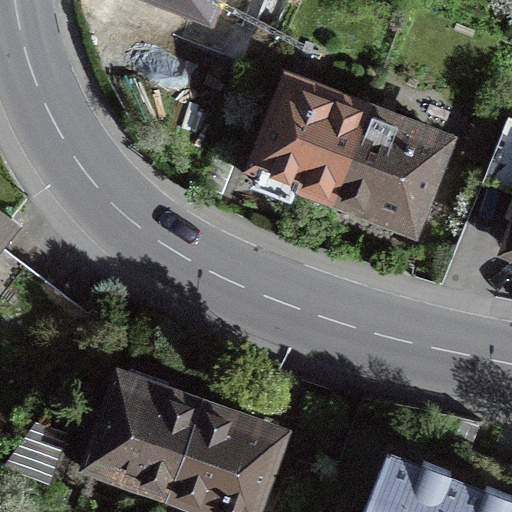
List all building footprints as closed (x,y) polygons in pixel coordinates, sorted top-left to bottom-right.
[(176,0),(206,12),(209,6),(218,9),(221,0),(176,0)] [(245,57),(260,63),(273,31),(257,25),(245,57)] [(293,179),(333,194),(366,109),(289,79),(256,164),(261,166),(257,176),(290,188),(293,179)] [(366,109),(333,194),(371,208),(367,218),(401,231),(405,221),(411,224),(444,139),(366,109)] [(511,236),(507,249),(511,251),(511,117),(507,116),(487,168),(511,177),(511,236)] [(92,460),(169,489),(201,405),(162,391),(166,381),(131,368),(127,377),(123,376),(92,460)] [(238,419),(201,405),(169,489),(230,511),(248,511),(279,433),(273,431),(277,421),(242,408),(238,419)] [(0,447),(0,461),(18,468),(25,447),(3,439),(0,447)] [(511,511),(511,503),(511,500),(511,495),(486,485),(484,492),(449,477),(451,471),(424,460),(421,467),(387,453),(363,511),(511,511)]
